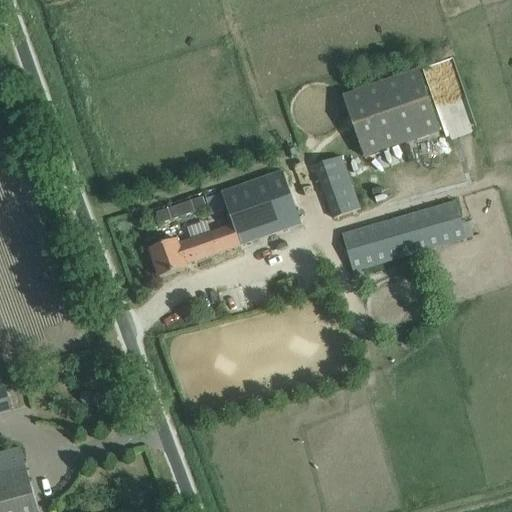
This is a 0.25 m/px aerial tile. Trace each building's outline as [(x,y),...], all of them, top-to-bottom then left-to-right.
[(439,132),(417,70),(343,96),(365,158),(439,132)] [(315,167),(333,218),(360,208),(342,157),(315,167)] [(302,224),(283,171),(222,193),(232,225),(179,244),(177,240),(149,250),(159,278),(187,268),(186,265),(302,224)] [(341,235),(353,274),(468,240),(457,201),(341,235)] [(248,309),(241,286),(218,293),(225,316),(248,309)] [(0,387),(0,413),(11,410),(21,407),(14,383),(4,386),(0,387)] [(38,511),(21,447),(0,453),(0,511),(38,511)]
